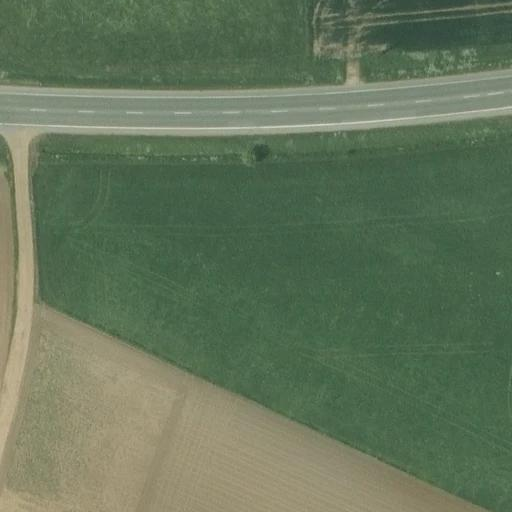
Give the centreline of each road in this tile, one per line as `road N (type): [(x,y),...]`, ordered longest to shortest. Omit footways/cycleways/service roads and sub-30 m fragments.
road 1 (primary): [(511,96),(254,116),(0,112)]
road 2 (track): [(20,113),(35,302),(0,460)]
